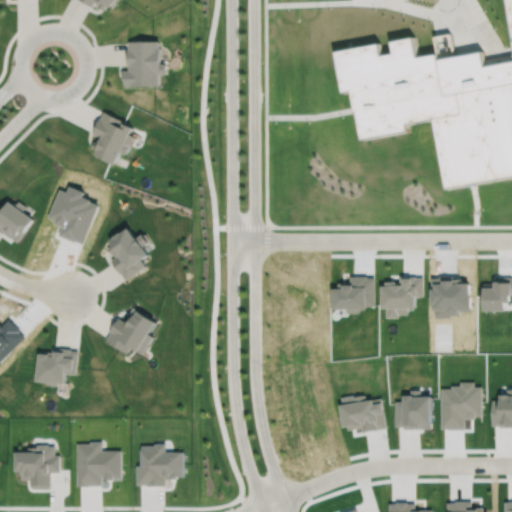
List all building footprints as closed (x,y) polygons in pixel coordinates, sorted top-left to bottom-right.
[(85,0),(93,5),(96,0),(100,2),(99,4),(105,8),(109,1),(113,4),(115,0),(85,0)] [(336,50),(344,91),(353,90),(356,111),(358,111),(363,138),(409,130),(408,122),(435,118),(447,187),(511,175),(511,0),(505,0),(511,38),(511,61),(486,66),(484,50),(439,59),(438,52),(418,56),(415,36),(393,40),(395,52),(382,54),(380,42),(336,50)] [(130,38),(130,47),(129,47),(129,64),(130,64),(130,68),(124,68),(124,77),(126,77),(126,84),(162,84),(162,72),(169,72),(169,61),(163,61),(163,44),(162,44),(162,38),(130,38)] [(106,110),(102,116),(101,116),(96,125),(98,126),(94,133),(100,136),(97,140),(96,140),(93,146),(100,149),(98,153),(117,162),(123,151),(128,153),(137,135),(132,132),(136,125),(106,110)] [(0,207),(0,230),(3,233),(4,231),(18,241),(35,217),(24,210),(27,205),(20,200),(17,204),(10,200),(8,199),(1,208),(0,207)] [(132,227),(124,232),(123,231),(116,236),(117,237),(113,239),(115,243),(109,247),(113,253),(114,252),(117,256),(113,259),(122,273),(123,272),(128,279),(149,265),(144,259),(152,254),(146,245),(151,241),(145,232),(139,237),(132,227)] [(382,285),(382,307),(386,307),(386,316),(398,316),(398,313),(408,313),(408,306),(415,306),(415,295),(423,295),(423,277),(416,277),(416,276),(400,276),(400,284),(395,284),(395,281),(386,281),(386,285),(382,285)] [(135,306),(126,321),(120,317),(119,318),(111,329),(112,330),(111,331),(112,332),(108,339),(129,353),(134,346),(145,354),(156,336),(152,334),(160,322),(135,306)] [(42,351),(39,382),(49,383),(49,385),(60,386),(60,384),(67,384),(68,373),(78,374),(80,351),(72,350),(72,348),(62,348),(62,349),(54,348),(53,352),(42,351)] [(491,399),(491,423),(499,423),(499,425),(511,425),(511,388),(507,388),(507,393),(500,393),(500,399),(491,399)] [(395,400),(395,425),(403,425),(403,427),(431,427),(431,395),(420,395),(420,389),(410,389),(410,394),(403,394),(403,400),(395,400)] [(340,403),(343,425),(347,425),(348,428),(362,426),(362,431),(378,429),(378,428),(386,426),(381,397),(365,399),(365,394),(356,395),(356,394),(341,396),(342,403),(340,403)] [(79,443),(79,483),(101,483),(100,468),(105,468),(105,475),(120,475),(120,449),(101,449),(101,447),(92,447),(92,443),(79,443)] [(142,445),(143,465),(138,465),(138,485),(148,485),(148,486),(167,486),(167,479),(178,479),(178,477),(185,477),(185,452),(167,452),(167,443),(156,443),(156,445),(142,445)] [(16,452),(16,472),(22,472),(22,480),(31,480),(31,487),(52,487),(51,472),(61,472),(61,455),(56,455),(56,446),(49,446),(49,445),(37,445),(37,447),(28,447),(28,452),(16,452)] [(446,499),(446,511),(488,511),(488,509),(483,509),(483,504),(471,504),(471,498),(455,498),(455,499),(446,499)] [(389,503),(389,511),(421,511),(421,510),(415,510),(415,502),(407,502),(407,501),(396,501),(396,503),(389,503)]
